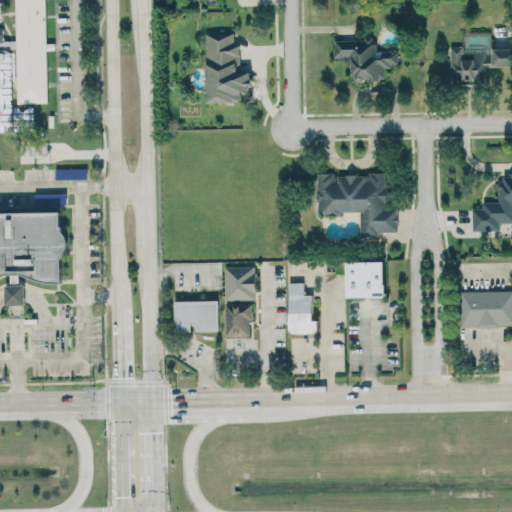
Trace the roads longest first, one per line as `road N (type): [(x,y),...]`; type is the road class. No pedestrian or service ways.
road 1 (primary): [(511,394),(0,404)]
road 2 (secondary): [(111,0),(119,417)]
road 3 (residential): [(425,125),(292,126),(290,0)]
road 4 (secondary): [(145,185),(141,6)]
road 5 (primary): [(268,399),(216,414),(192,441),(188,479),(210,511)]
road 6 (secondary): [(150,403),(147,247)]
road 7 (primary): [(54,511),(80,489),(84,447),(70,422),(42,403)]
road 8 (residential): [(426,231),(418,252),(419,335),(428,355)]
road 9 (residential): [(428,355),(436,334),(426,231)]
